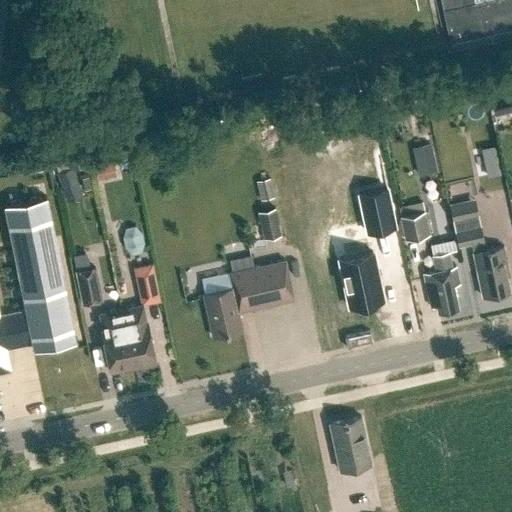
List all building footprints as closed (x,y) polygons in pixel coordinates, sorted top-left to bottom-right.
[(511,27),(511,0),(481,0),(475,1),(474,0),(440,0),(450,41),(511,27)] [(451,96),(449,84),(429,87),(431,99),(451,96)] [(497,111),(511,107),(511,85),(492,90),(497,111)] [(350,138),(347,123),(324,127),(312,130),(315,145),(327,143),(328,142),(350,138)] [(417,174),(436,171),(430,143),(411,147),(417,174)] [(480,149),(483,163),(497,160),(494,146),(480,149)] [(97,180),(116,176),(113,162),(94,166),(97,180)] [(62,188),(78,183),(73,167),(69,169),(58,173),(57,173),(62,188)] [(80,172),(84,191),(95,189),(91,170),(80,172)] [(260,201),(274,198),(270,178),(256,182),(260,201)] [(359,192),(367,231),(394,225),(386,186),(359,192)] [(33,349),(77,340),(47,195),(4,204),(33,349)] [(264,238),(282,234),(275,206),(257,210),(264,238)] [(404,240),(430,235),(425,211),(400,217),(404,240)] [(507,275),(510,275),(504,245),(485,249),(480,226),(456,231),(459,245),(472,242),(474,251),(473,251),(482,296),(510,290),(507,275)] [(460,284),(456,265),(452,266),(449,250),(433,253),(436,269),(424,272),(431,306),(437,305),(438,311),(459,307),(454,285),(460,284)] [(339,258),(349,306),(383,299),(372,251),(339,258)] [(238,311),(294,299),(286,260),(230,271),(233,287),(204,293),(213,335),(242,329),(238,311)] [(145,304),(164,301),(159,262),(139,265),(145,304)] [(75,269),(82,304),(103,300),(96,264),(75,269)] [(143,303),(121,308),(133,367),(156,362),(143,303)] [(133,367),(121,308),(98,313),(111,372),(133,367)] [(0,372),(11,370),(0,311),(0,372)] [(363,332),(338,334),(339,345),(365,342),(363,332)] [(340,470),(372,463),(362,416),(330,422),(340,470)]
